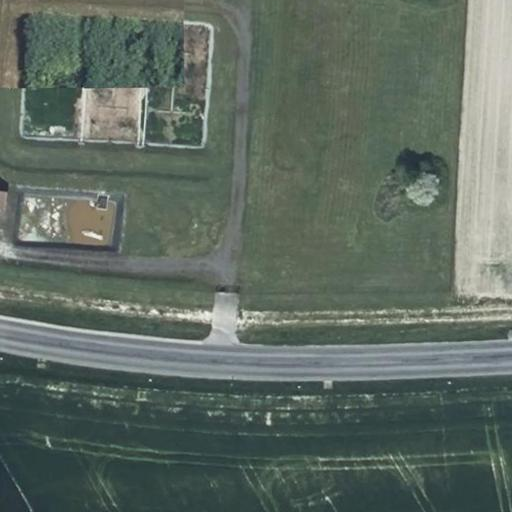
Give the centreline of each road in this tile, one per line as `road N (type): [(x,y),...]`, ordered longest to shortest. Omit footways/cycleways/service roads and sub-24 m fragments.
road 1 (secondary): [(0,331),(241,363),(511,355)]
road 2 (track): [(0,286),(223,314),(511,309)]
